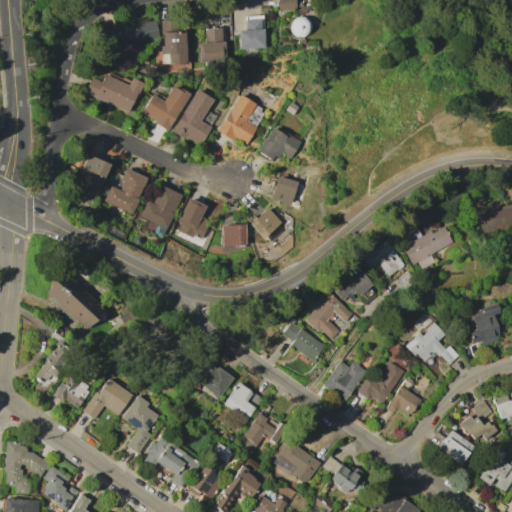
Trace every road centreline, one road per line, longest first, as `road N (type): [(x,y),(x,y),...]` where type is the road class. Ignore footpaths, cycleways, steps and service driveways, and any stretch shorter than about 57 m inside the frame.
road 1 (residential): [(159,278),(176,306),(474,511)]
road 2 (tertiary): [(511,168),(450,175),(378,210),(279,284),(216,288),(159,278)]
road 3 (residential): [(41,217),(79,31),(104,8),(143,0)]
road 4 (residential): [(59,113),(217,184),(239,185)]
road 5 (tertiary): [(5,397),(163,510)]
road 6 (tertiary): [(12,205),(5,397)]
road 7 (residential): [(396,459),(456,388),(511,361)]
road 8 (tertiary): [(159,278),(41,217)]
road 9 (tertiary): [(12,205),(22,134),(13,75)]
